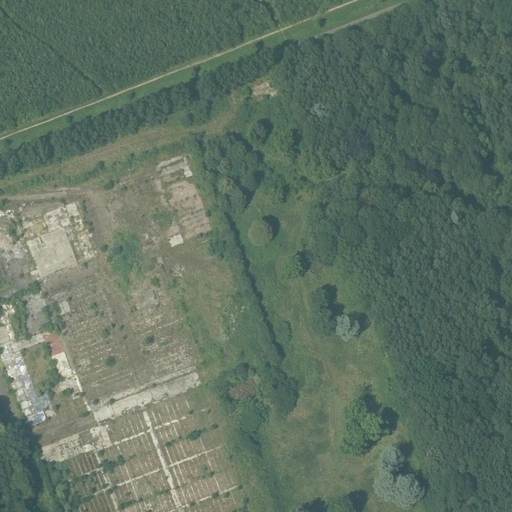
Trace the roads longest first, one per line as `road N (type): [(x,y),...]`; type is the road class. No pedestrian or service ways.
road 1 (track): [(0,161),(413,0)]
road 2 (unknown): [(0,139),(356,0)]
road 3 (residential): [(103,398),(97,425),(34,449),(0,387)]
road 4 (residential): [(102,193),(169,170),(188,220)]
